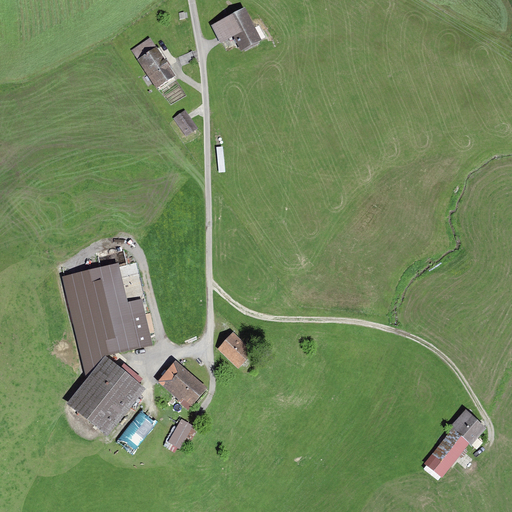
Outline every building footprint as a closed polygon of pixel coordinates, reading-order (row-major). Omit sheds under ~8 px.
[(244,15),(212,30),(220,48),(235,40),(242,54),(259,46),(244,15)] [(151,42),(131,54),(154,92),(174,80),(151,42)] [(186,114),(175,121),(186,137),(196,130),(186,114)] [(113,256),(122,254),(120,240),(111,242),(113,256)] [(89,376),(69,402),(109,434),(147,387),(117,363),(117,351),(150,343),(142,309),(126,313),(116,269),(66,281),(89,376)] [(233,335),(217,350),(237,372),(253,356),(233,335)] [(175,365),(156,385),(187,413),(205,392),(175,365)] [(120,439),(135,451),(159,421),(144,409),(120,439)] [(165,414),(151,441),(176,454),(191,428),(165,414)] [(483,431),(463,416),(422,467),(442,482),(483,431)]
